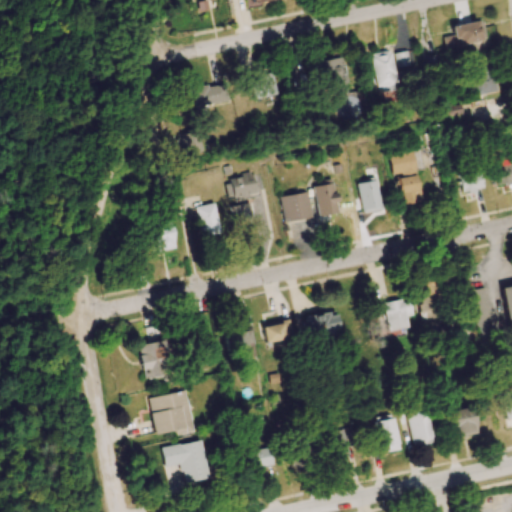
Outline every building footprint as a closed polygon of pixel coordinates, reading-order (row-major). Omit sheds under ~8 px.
[(450,26),(452,36),(442,38),(444,48),(484,40),(479,20),(450,26)] [(375,87),(381,87),(383,101),(396,100),(390,51),(370,53),(375,87)] [(396,67),(411,64),(408,51),(393,53),(396,67)] [(347,93),(341,57),(318,61),(323,96),(347,93)] [(467,95),(495,92),(493,65),(464,68),(467,95)] [(252,99),(275,94),(269,70),(247,75),(252,99)] [(193,108),(226,101),(222,82),(189,89),(193,108)] [(200,152),(197,130),(180,133),(183,155),(200,152)] [(391,176),(396,175),(402,205),(420,201),(410,150),(387,155),(391,176)] [(511,162),(499,165),(497,157),(489,159),(494,186),(511,182),(511,162)] [(481,189),(477,169),(456,173),(460,193),(481,189)] [(247,199),(247,195),(253,194),(249,173),(227,177),(232,202),(247,199)] [(312,187),(315,215),(334,213),(331,179),(320,180),(320,186),(312,187)] [(378,210),(375,180),(356,182),(360,212),(378,210)] [(282,221),(309,219),(306,192),(280,195),(282,221)] [(234,230),(252,227),(247,202),(229,206),(234,230)] [(191,207),(199,236),(218,232),(210,203),(191,207)] [(172,248),(166,223),(147,227),(153,252),(172,248)] [(435,318),(433,282),(416,283),(419,319),(435,318)] [(511,285),(499,287),(508,337),(511,336),(511,285)] [(471,290),(478,344),(493,342),(485,288),(471,290)] [(407,326),(404,317),(411,315),(406,297),(380,304),(388,331),(407,326)] [(303,314),(305,336),(335,334),(333,312),(303,314)] [(263,343),(289,338),(286,320),(259,325),(263,343)] [(162,375),(158,354),(164,353),(160,334),(151,336),(150,328),(142,330),(145,343),(133,345),(139,379),(162,375)] [(254,355),(248,329),(222,335),(229,362),(254,355)] [(152,434),(170,431),(171,435),(191,431),(182,390),(144,398),(152,434)] [(505,420),(511,418),(511,398),(501,401),(505,420)] [(454,437),(475,433),(469,406),(449,410),(454,437)] [(411,446),(430,442),(424,409),(404,413),(411,446)] [(393,416),(373,418),(376,452),(396,450),(393,416)] [(347,462),(348,430),(328,429),(327,461),(347,462)] [(156,447),(160,467),(176,464),(179,483),(203,478),(197,440),(156,447)] [(245,451),(249,470),(270,465),(265,446),(245,451)]
